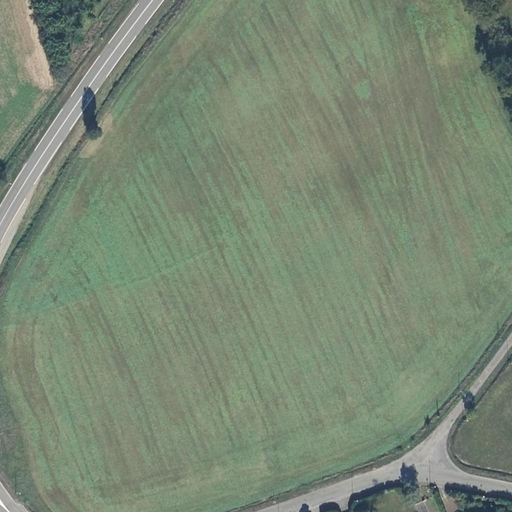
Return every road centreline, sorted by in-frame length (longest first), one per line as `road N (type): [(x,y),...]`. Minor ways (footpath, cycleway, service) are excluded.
road 1 (secondary): [(152,0),(0,225)]
road 2 (unclassified): [(511,342),(445,426),(420,472)]
road 3 (residential): [(274,511),(375,478),(420,472)]
